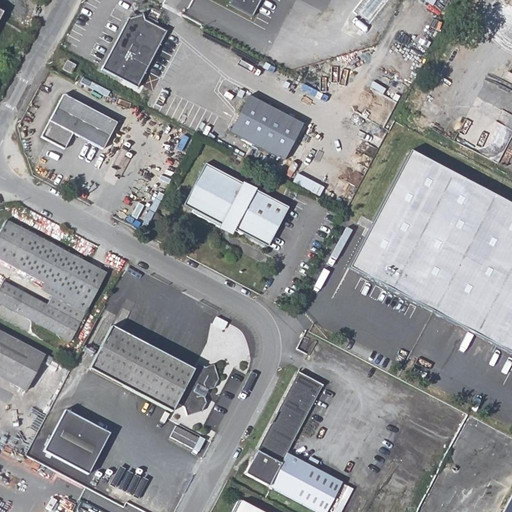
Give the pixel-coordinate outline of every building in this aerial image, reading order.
[(227,0),(225,4),(248,15),(255,0),(227,0)] [(128,17),(101,69),(137,88),(166,31),(144,20),(142,13),(128,17)] [(61,69),(70,74),(74,65),(66,62),(61,69)] [(72,133),(101,149),(115,123),(63,95),(40,136),(62,149),(72,133)] [(228,132),(283,161),(303,124),(247,95),(228,132)] [(462,113),(470,117),(474,110),(467,105),(462,113)] [(348,269),(511,354),(511,205),(409,151),(348,269)] [(227,228),(262,247),(283,207),(202,164),(180,205),(188,208),(186,211),(225,232),(227,228)] [(293,183),(319,196),(323,189),(297,175),(293,183)] [(347,223),(354,225),(357,219),(351,216),(347,223)] [(0,230),(0,260),(42,283),(79,303),(76,309),(84,314),(105,273),(5,220),(0,230)] [(52,296),(76,309),(79,303),(42,283),(39,290),(52,296)] [(0,304),(70,341),(79,322),(47,306),(2,284),(0,288),(0,304)] [(47,306),(79,322),(84,314),(76,309),(52,296),(47,306)] [(213,324),(224,330),(229,321),(217,315),(213,324)] [(111,328),(88,371),(170,414),(175,406),(181,410),(185,419),(200,413),(204,406),(201,400),(205,394),(210,392),(216,381),(211,367),(204,369),(196,364),(193,370),(111,328)] [(0,377),(26,391),(43,356),(0,333),(0,377)] [(267,487),(314,511),(325,511),(340,483),(285,453),(320,387),(297,374),(256,451),(244,474),(267,487)] [(110,432),(66,408),(44,449),(88,473),(110,432)] [(196,440),(174,428),(167,441),(189,454),(196,440)] [(511,511),(511,493),(501,511),(511,511)]
